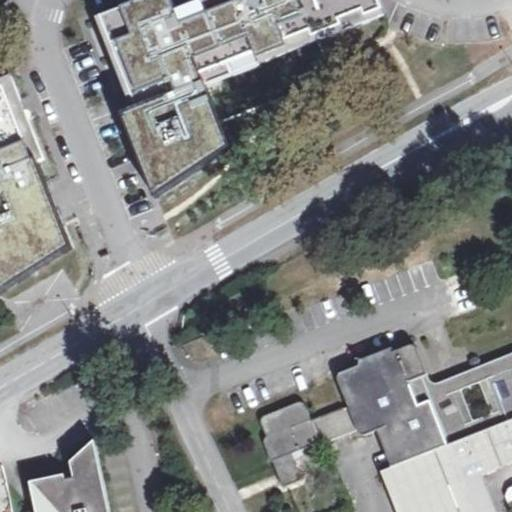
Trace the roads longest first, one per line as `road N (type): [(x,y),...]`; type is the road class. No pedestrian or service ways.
road 1 (residential): [(52,0),(41,22),(146,302)]
road 2 (tertiary): [(146,302),(413,153)]
road 3 (unknown): [(444,292),(186,395)]
road 4 (tertiary): [(0,393),(146,302)]
